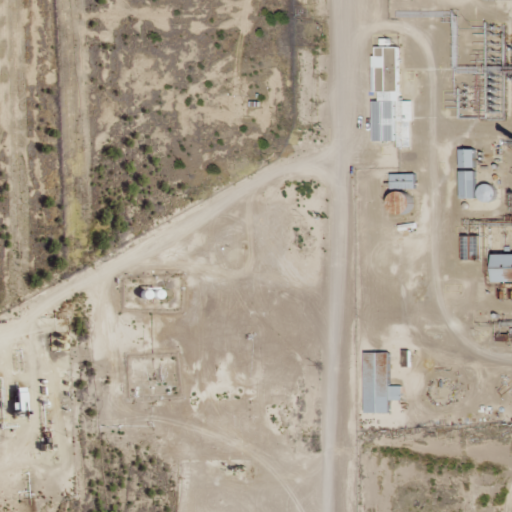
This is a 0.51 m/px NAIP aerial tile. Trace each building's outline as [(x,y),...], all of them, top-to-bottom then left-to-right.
[(400,48),(375,46),(373,92),(379,92),(379,102),(374,101),(372,141),(395,142),(395,129),(401,129),(401,144),(411,145),(413,101),(397,100),(400,48)] [(475,150),(461,150),(461,168),(476,168),(475,150)] [(477,198),(476,171),(461,171),(461,198),(477,198)] [(511,282),(511,254),(494,255),(494,282),(511,282)] [(390,353),(366,353),(365,413),(390,414),(391,401),(402,401),(402,387),(390,386),(390,353)] [(14,411),(24,411),(24,388),(14,388),(14,411)]
